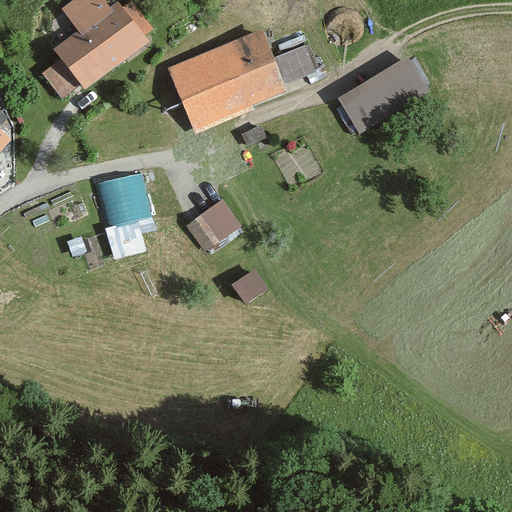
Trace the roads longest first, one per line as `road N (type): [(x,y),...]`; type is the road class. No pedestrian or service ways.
road 1 (track): [(188,149),(315,92),(419,26),(511,7)]
road 2 (unclassified): [(0,205),(60,178),(188,149)]
